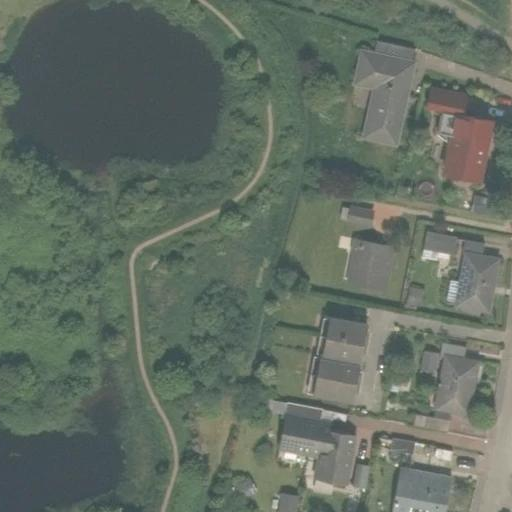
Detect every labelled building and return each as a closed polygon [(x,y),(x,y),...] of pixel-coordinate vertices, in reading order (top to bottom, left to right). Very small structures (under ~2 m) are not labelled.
[(363,140),(395,147),(414,65),(402,62),(356,52),(348,88),(374,94),(363,140)] [(465,97),(425,90),(421,107),(461,114),(465,97)] [(489,125),(450,117),(438,174),(477,182),(489,125)] [(505,216),(509,199),(480,193),(476,210),(505,216)] [(373,214),(347,209),(344,227),(370,231),(373,214)] [(453,239),(425,234),(422,250),(450,256),(453,239)] [(396,252),(351,243),(343,283),(388,292),(396,252)] [(497,259),(460,253),(452,307),(489,313),(497,259)] [(368,329),(324,320),(310,392),(354,400),(368,329)] [(477,364),(441,358),(432,413),(468,419),(477,364)] [(317,413),(283,407),(281,422),(315,427),(317,413)] [(352,435),(278,424),(274,455),(309,460),(306,481),(344,486),(352,435)] [(368,466),(355,465),(352,488),(365,489),(368,466)] [(444,511),(448,490),(395,482),(390,511),(444,511)] [(286,492),(284,511),(297,511),(299,493),(286,492)]
